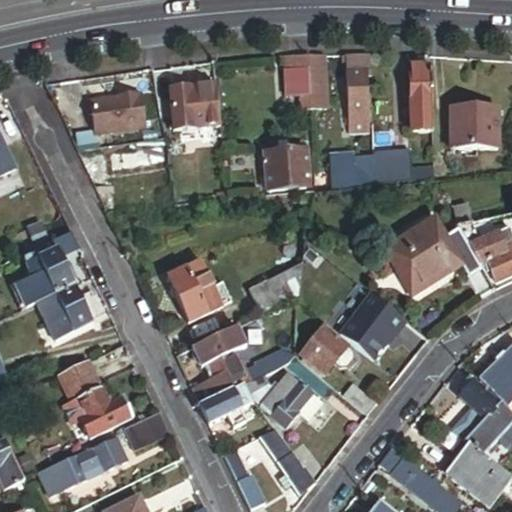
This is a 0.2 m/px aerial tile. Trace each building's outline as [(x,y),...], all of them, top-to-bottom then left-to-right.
[(360,57),(344,58),(345,66),(361,65),(360,57)] [(368,57),(360,57),(361,65),(361,71),(366,71),(366,78),(369,78),(368,57)] [(309,71),(308,58),(284,60),(286,98),(310,97),(309,71)] [(325,103),(323,58),(308,58),(309,71),(310,97),(310,103),(325,103)] [(432,134),(431,113),(429,69),(422,69),(409,70),(410,113),(411,135),(432,134)] [(366,78),(366,71),(361,71),(346,72),(348,112),(366,111),(368,111),(366,78)] [(174,132),(219,127),(215,87),(169,92),(172,116),(174,132)] [(172,116),(169,92),(155,94),(160,117),(172,116)] [(116,97),(90,101),(94,136),(144,130),(140,94),(122,97),(123,101),(116,102),(116,97)] [(367,131),(366,111),(348,112),(348,132),(367,131)] [(497,111),(449,111),(450,151),(497,151),(497,111)] [(285,153),(284,145),(273,146),(274,153),(285,153)] [(163,162),(160,146),(145,148),(106,155),(109,171),(148,164),(163,162)] [(0,178),(17,170),(7,150),(0,153),(0,178)] [(408,150),(373,152),(374,160),(374,174),(410,172),(408,150)] [(274,153),(264,154),(267,190),(306,187),(305,170),(308,170),(307,151),(285,153),(274,153)] [(101,153),(78,157),(95,190),(107,184),(101,153)] [(354,161),(353,157),(330,158),(330,166),(354,164),(354,161)] [(375,183),(374,174),(374,160),(354,161),(354,164),(330,166),(331,185),(375,183)] [(331,191),(375,187),(375,183),(331,185),(331,191)] [(96,193),(103,208),(116,207),(115,190),(96,193)] [(468,281),(481,272),(480,270),(467,251),(456,233),(443,242),(432,225),(382,257),(411,301),(460,268),(468,281)] [(73,236),(50,247),(52,252),(46,254),(48,259),(27,269),(45,306),(56,300),(75,291),(61,262),(65,259),(66,261),(81,254),(73,236)] [(498,238),(467,251),(480,270),(488,266),(507,259),(503,249),(498,238)] [(511,244),(503,249),(507,259),(488,266),(496,286),(511,278),(511,244)] [(46,254),(25,265),(27,269),(48,259),(46,254)] [(202,265),(188,271),(209,316),(223,309),(202,265)] [(188,271),(167,281),(188,326),(209,316),(188,271)] [(301,273),(248,296),(258,317),(298,297),(301,273)] [(66,320),(47,329),(54,345),(94,326),(77,290),(75,291),(56,300),(66,320)] [(402,336),(409,328),(365,293),(332,332),(347,344),(355,335),(379,356),(399,332),(402,336)] [(45,306),(38,309),(47,329),(66,320),(56,300),(45,306)] [(246,349),(237,330),(192,352),(201,371),(206,370),(207,373),(210,371),(209,369),(237,355),(237,354),(246,349)] [(353,361),(352,355),(348,351),(325,332),(302,359),(295,359),(323,382),(337,364),(342,368),(347,368),(353,361)] [(284,353),(265,362),(267,365),(272,363),(276,372),(289,363),(292,358),(284,353)] [(244,388),(252,385),(237,355),(209,369),(210,371),(214,379),(223,399),(232,394),(240,390),(244,388)] [(511,357),(481,386),(508,414),(511,409),(511,357)] [(276,373),(276,372),(272,363),(267,365),(258,370),(263,379),(276,373)] [(92,366),(59,382),(69,405),(103,389),(92,366)] [(270,397),(282,406),(282,407),(284,405),(296,415),(312,396),(287,376),(270,397)] [(212,382),(192,392),(201,410),(223,399),(214,379),(211,380),(212,382)] [(266,385),(263,379),(252,385),(244,388),(247,394),(251,402),(252,401),(264,395),(260,387),(266,385)] [(509,422),(495,407),(470,382),(462,391),(466,396),(460,402),(473,414),(452,436),(461,443),(469,450),(477,456),(509,422)] [(354,387),(345,399),(368,419),(378,407),(354,387)] [(240,390),(232,394),(241,412),(254,406),(252,401),(251,402),(247,394),(243,396),(240,390)] [(76,404),(85,420),(86,421),(110,409),(110,408),(102,391),(76,404)] [(241,412),(232,394),(223,399),(201,410),(210,428),(228,419),(241,413),(241,412)] [(323,405),(312,396),(296,415),(298,416),(308,424),(323,405)] [(282,406),(270,397),(259,410),(271,419),(282,406)] [(86,421),(85,420),(81,423),(90,442),(133,421),(123,402),(110,408),(110,409),(86,421)] [(282,407),(282,406),(271,419),(286,432),(298,416),(296,415),(284,405),(282,407)] [(247,425),(241,413),(228,419),(234,431),(247,425)] [(158,419),(127,434),(136,452),(167,437),(158,419)] [(30,431),(20,436),(27,451),(38,446),(30,431)] [(274,433),(260,440),(266,449),(279,439),(274,433)] [(277,465),(291,455),(279,439),(266,449),(277,465)] [(86,478),(101,471),(103,477),(127,465),(117,443),(39,480),(50,502),(72,492),(88,484),(86,478)] [(0,472),(15,466),(6,446),(0,448),(0,472)] [(487,511),(489,511),(511,484),(511,483),(477,456),(469,450),(446,478),(487,511)] [(246,475),(236,452),(226,457),(236,479),(246,475)] [(397,456),(394,453),(384,465),(388,468),(397,456)] [(303,492),(314,482),(292,454),(291,455),(277,465),(292,486),(295,483),(303,492)] [(405,463),(397,456),(388,468),(396,474),(405,463)] [(441,491),(405,463),(396,474),(443,511),(452,511),(458,506),(440,492),(441,491)] [(25,486),(23,482),(15,466),(0,472),(0,486),(4,495),(25,486)] [(264,504),(249,473),(246,475),(236,479),(251,510),(264,504)] [(295,483),(292,486),(299,496),(315,484),(314,482),(303,492),(295,483)] [(143,511),(139,502),(118,511),(143,511)]
